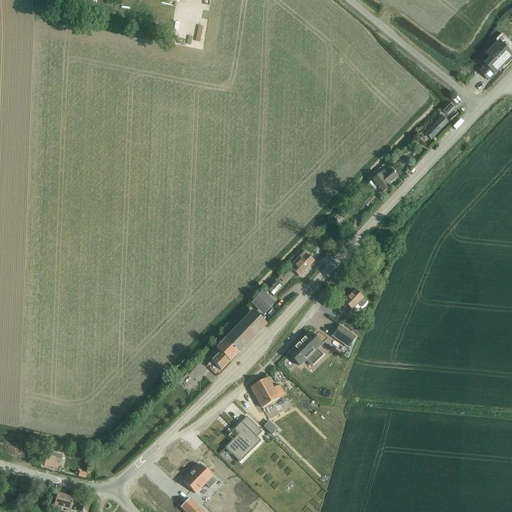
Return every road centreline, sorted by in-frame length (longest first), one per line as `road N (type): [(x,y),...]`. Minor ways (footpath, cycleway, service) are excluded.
road 1 (residential): [(161,441),(273,362),(355,239)]
road 2 (unclassified): [(161,441),(355,239)]
road 3 (unclassified): [(355,239),(480,109)]
road 4 (residential): [(480,109),(348,0)]
